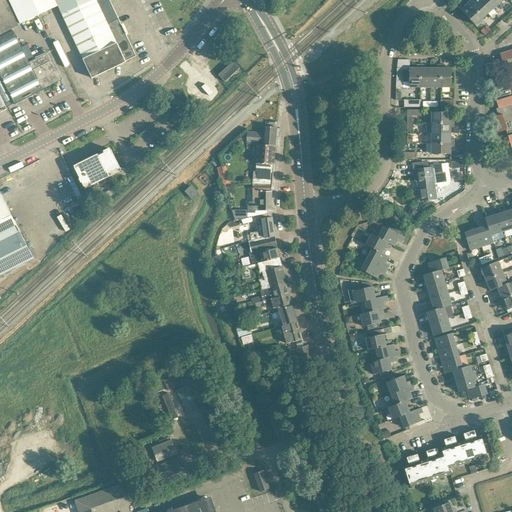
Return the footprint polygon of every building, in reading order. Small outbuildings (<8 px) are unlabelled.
[(18,26),(5,0),(0,0),(0,93),(7,107),(15,103),(17,105),(42,91),(41,88),(61,80),(47,53),(29,63),(12,29),(18,26)] [(8,0),(20,25),(57,6),(93,78),(136,56),(110,0),(8,0)] [(495,21),(496,20),(477,0),(472,0),(464,8),(462,6),(459,8),(475,26),(488,14),(492,18),(495,21)] [(493,9),(503,1),(502,0),(477,0),(496,20),(497,19),(495,16),(497,14),(493,9)] [(511,50),(501,54),(503,62),(507,60),(511,74),(511,73),(511,81),(505,84),(508,91),(495,94),(498,108),(496,108),(499,116),(494,118),(499,133),(505,131),(511,148),(511,147),(511,50)] [(233,62),(219,75),(225,82),(240,69),(233,62)] [(410,88),(420,88),(420,65),(417,65),(417,69),(410,69),(410,71),(403,71),(403,82),(410,82),(410,88)] [(430,88),(430,69),(424,69),(424,65),(420,65),(420,88),(430,88)] [(440,88),(441,65),(437,65),(437,69),(430,69),(430,88),(440,88)] [(441,65),(440,88),(451,88),(451,69),(444,69),(444,65),(441,65)] [(205,84),(202,87),(209,96),(213,92),(205,84)] [(88,98),(93,96),(89,89),(84,91),(88,98)] [(171,113),(183,107),(179,100),(168,106),(171,113)] [(407,124),(413,124),(413,116),(420,116),(420,110),(407,110),(407,124)] [(432,124),(455,124),(455,120),(451,120),(451,113),(432,113),(432,124)] [(455,127),(455,124),(432,124),(432,134),(451,134),(451,127),(455,127)] [(247,145),(257,145),(275,146),(276,128),(264,127),(264,134),(247,132),(247,142),(247,145)] [(432,144),(455,144),(455,140),(451,140),(451,134),(432,134),(432,144)] [(455,144),(432,144),(432,154),(451,154),(451,147),(455,147),(455,144)] [(274,165),(275,146),(257,145),(256,164),(264,164),(274,165)] [(98,186),(96,182),(121,169),(111,150),(75,168),(85,188),(92,184),(94,188),(98,186)] [(31,158),(14,164),(15,169),(33,163),(31,158)] [(416,170),(420,201),(436,199),(434,185),(437,185),(437,187),(447,186),(449,185),(450,183),(450,181),(448,163),(442,164),(430,166),(430,168),(416,170)] [(253,185),(272,185),(272,186),(273,173),(253,172),(253,185)] [(271,211),(272,185),(253,185),(253,202),(250,202),(248,204),(248,211),(232,211),(235,220),(242,219),(245,219),(251,217),(252,217),(261,215),(272,213),(271,211)] [(198,194),(192,187),(186,192),(193,199),(198,194)] [(109,190),(103,195),(106,200),(113,195),(109,190)] [(0,276),(34,259),(0,192),(0,276)] [(502,232),(511,228),(511,223),(508,212),(497,215),(502,232)] [(264,239),(275,237),(272,213),(261,215),(262,219),(255,220),(257,232),(250,233),(250,236),(242,238),(243,243),(249,242),(258,239),(264,238),(264,239)] [(491,236),(502,232),(497,215),(485,219),(488,226),(491,236)] [(381,222),(379,216),(370,220),(373,226),(381,222)] [(493,243),(491,236),(488,226),(476,230),(482,247),(493,243)] [(378,238),(394,246),(398,240),(401,242),(404,237),(384,227),(379,238),(378,238)] [(470,251),(482,247),(476,230),(465,234),(465,235),(463,236),(465,241),(467,240),(470,251)] [(357,240),(367,243),(369,237),(358,234),(357,240)] [(378,238),(379,238),(372,234),(366,245),(373,249),(389,257),(382,253),(385,247),(389,249),(392,245),(394,247),(394,246),(378,238)] [(280,258),(278,248),(275,237),(264,239),(264,238),(258,239),(249,242),(251,253),(249,253),(252,265),(258,264),(263,263),(264,262),(280,258)] [(507,248),(501,250),(500,247),(495,249),(499,258),(510,254),(507,248)] [(385,263),(389,257),(373,249),(367,259),(387,270),(389,265),(385,263)] [(487,263),(493,260),(491,254),(485,256),(487,263)] [(482,265),(487,263),(485,256),(479,259),(482,265)] [(267,271),(282,268),(280,258),(264,262),(267,271)] [(424,277),(442,272),(441,270),(448,268),(445,258),(435,261),(434,259),(430,261),(430,263),(428,263),(431,273),(424,276),(424,277)] [(385,274),(387,270),(367,259),(361,270),(377,279),(381,272),(385,274)] [(258,280),(262,291),(286,284),(282,268),(267,271),(264,262),(263,263),(258,264),(252,265),(241,268),(244,281),(253,279),(250,269),(258,267),(260,273),(262,273),(264,278),(258,280)] [(486,280),(503,273),(498,262),(481,268),(486,280)] [(428,288),(445,283),(442,272),(424,277),(428,288)] [(507,284),(503,273),(486,280),(491,291),(498,288),(507,284)] [(502,299),(511,295),(511,282),(507,284),(498,288),(502,299)] [(431,300),(449,294),(445,283),(428,288),(431,300)] [(253,304),(255,304),(289,295),(286,284),(262,291),(260,291),(262,296),(251,299),(253,304)] [(358,303),(387,297),(387,296),(380,298),(379,293),(374,294),(373,287),(355,291),(358,303)] [(427,313),(444,308),(444,307),(452,305),(449,294),(431,300),(434,310),(427,312),(427,313)] [(279,309),(292,306),(289,295),(255,304),(256,309),(264,307),(273,305),(274,311),(279,309)] [(511,295),(502,299),(507,311),(511,308),(511,295)] [(361,315),(385,309),(384,302),(388,301),(387,297),(358,303),(365,302),(368,313),(361,315)] [(228,311),(229,311),(235,309),(239,308),(236,299),(226,302),(228,311)] [(283,326),(297,322),(292,306),(279,309),(274,311),(278,310),(283,326)] [(431,324),(448,319),(444,308),(427,313),(431,324)] [(385,309),(361,315),(363,327),(367,326),(368,331),(380,328),(378,323),(381,323),(379,316),(384,315),(383,310),(385,309)] [(448,319),(431,324),(434,336),(451,331),(448,319)] [(283,326),(282,327),(287,344),(293,342),(302,340),(297,322),(283,326)] [(368,347),(390,342),(389,341),(385,342),(383,335),(381,335),(380,330),(365,333),(368,347)] [(438,350),(456,345),(452,334),(435,339),(438,350)] [(378,359),(400,354),(399,351),(395,352),(393,345),(390,345),(390,342),(368,347),(369,351),(376,349),(378,359)] [(298,355),(310,351),(308,345),(296,349),(298,355)] [(442,362),(459,357),(456,345),(438,350),(442,362)] [(300,361),(311,357),(310,351),(298,355),(300,361)] [(400,354),(378,359),(379,360),(371,362),(374,374),(392,370),(390,363),(394,362),(393,358),(401,356),(400,354)] [(480,356),(482,362),(488,361),(486,354),(480,356)] [(314,365),(313,362),(311,357),(300,361),(302,369),(314,365)] [(453,372),(463,368),(459,357),(442,362),(446,374),(453,372)] [(454,383),(475,376),(474,371),(472,372),(470,366),(463,368),(453,372),(455,378),(452,378),(454,383)] [(174,389),(179,387),(174,376),(170,378),(174,389)] [(391,394),(412,386),(410,381),(406,383),(403,376),(387,383),(391,394)] [(467,390),(476,387),(475,381),(477,381),(475,376),(454,383),(455,387),(457,386),(459,392),(467,390)] [(166,380),(170,390),(174,389),(170,378),(166,380)] [(476,387),(467,390),(470,400),(472,399),(473,402),(477,400),(477,398),(487,395),(484,384),(476,387)] [(176,391),(186,414),(197,409),(188,386),(176,391)] [(389,408),(412,399),(410,392),(414,391),(412,386),(391,394),(396,405),(389,408)] [(169,394),(162,396),(172,420),(179,417),(169,394)] [(393,419),(421,408),(414,411),(412,407),(408,408),(405,402),(412,399),(389,408),(393,419)] [(421,408),(393,419),(393,420),(400,417),(405,428),(421,422),(419,415),(423,413),(421,408)] [(462,443),(468,463),(488,457),(481,437),(477,438),(474,428),(463,432),(466,441),(462,443)] [(154,467),(182,456),(171,430),(124,452),(135,474),(144,471),(141,466),(152,462),(154,467)] [(468,463),(462,443),(457,444),(454,434),(444,438),(447,447),(442,449),(450,475),(450,474),(449,469),(468,463)] [(450,475),(442,449),(444,455),(439,456),(436,446),(426,449),(429,459),(424,460),(431,481),(450,475)] [(431,481),(424,460),(420,462),(417,452),(406,455),(409,465),(404,467),(411,487),(431,481)] [(144,471),(135,474),(142,491),(189,472),(182,456),(154,467),(156,472),(146,476),(144,471)] [(154,467),(152,462),(141,466),(144,471),(154,467)] [(156,472),(154,467),(144,471),(146,476),(156,472)] [(270,489),(263,471),(254,474),(260,492),(270,489)] [(132,481),(83,496),(87,511),(104,511),(102,505),(136,494),(132,481)] [(214,511),(210,500),(176,511),(212,511),(214,511)] [(456,511),(455,509),(453,510),(450,503),(434,509),(435,511),(456,511)]
